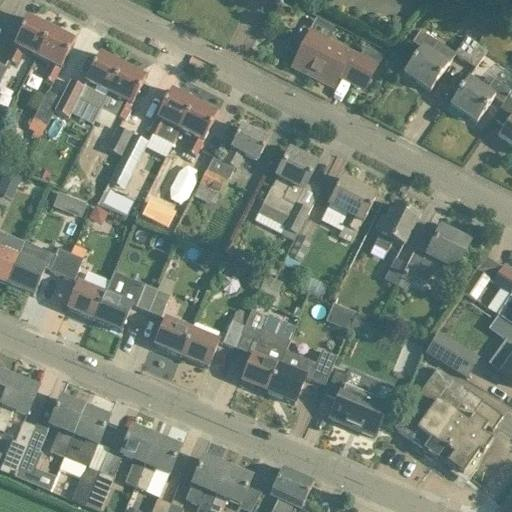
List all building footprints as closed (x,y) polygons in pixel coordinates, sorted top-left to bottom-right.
[(36,60),(46,40),(51,31),(28,20),(6,63),(15,67),(23,53),(36,60)] [(42,81),(52,86),(74,43),(51,31),(46,40),(36,60),(50,67),(42,81)] [(448,67),(455,57),(455,56),(420,32),(413,43),(422,48),(403,75),(430,94),(448,67)] [(351,84),(361,64),(373,71),(380,58),(363,50),(357,62),(309,37),(293,69),(320,83),(323,78),(335,85),(338,78),(351,84)] [(465,64),(477,45),(467,38),(455,56),(455,57),(465,64)] [(477,45),(465,64),(475,70),(487,52),(477,45)] [(100,110),(122,68),(99,56),(82,89),(70,83),(60,100),(54,113),(64,118),(66,119),(77,99),(100,110)] [(146,80),(122,68),(100,110),(124,122),(146,80)] [(480,90),(468,81),(450,107),(476,125),(494,100),(502,105),(510,93),(488,79),(480,90)] [(170,92),(149,135),(172,147),(179,133),(180,133),(194,104),(170,92)] [(47,94),(45,99),(37,112),(33,121),(46,128),(48,124),(60,100),(47,94)] [(511,149),(511,99),(509,97),(493,121),(506,130),(498,140),(511,149)] [(194,104),(180,133),(192,139),(185,154),(195,159),(217,116),(194,104)] [(0,152),(2,151),(10,136),(14,135),(16,130),(11,126),(8,128),(3,126),(0,132),(0,152)] [(214,159),(200,187),(194,198),(214,207),(219,197),(220,198),(234,170),(236,171),(243,157),(257,164),(268,142),(241,128),(230,150),(231,150),(224,164),(214,159)] [(117,130),(106,152),(120,159),(131,137),(117,130)] [(146,145),(132,138),(121,160),(135,166),(146,145)] [(296,235),(297,235),(308,214),(295,207),(302,192),(303,192),(316,167),(289,153),(276,179),(277,179),(271,191),(271,190),(262,207),(263,207),(255,222),(293,242),(296,235)] [(6,172),(1,185),(16,191),(21,178),(6,172)] [(342,228),(343,228),(338,238),(351,244),(361,224),(363,225),(377,198),(341,180),(327,207),(348,217),(342,228)] [(158,207),(149,203),(142,217),(151,222),(158,207)] [(79,204),(73,217),(81,220),(86,207),(79,204)] [(380,236),(374,248),(370,256),(382,263),(392,243),(403,248),(418,219),(395,207),(386,224),(382,222),(376,234),(380,236)] [(454,275),(460,263),(470,245),(469,244),(468,245),(441,231),(441,230),(440,230),(427,256),(416,250),(407,267),(406,267),(395,288),(405,293),(412,278),(425,285),(436,265),(454,275)] [(286,263),(297,269),(311,242),(300,236),(286,263)] [(48,273),(60,278),(69,257),(57,251),(48,273)] [(0,283),(6,286),(10,277),(17,260),(0,252),(0,283)] [(205,275),(215,265),(204,254),(194,264),(205,275)] [(73,284),(82,262),(69,257),(60,278),(73,284)] [(10,277),(6,286),(34,298),(45,271),(17,260),(10,277)] [(395,260),(383,282),(395,288),(406,267),(395,260)] [(511,276),(511,275),(511,273),(503,268),(492,285),(510,297),(497,317),(511,326),(511,276)] [(253,292),(266,280),(256,269),(243,281),(253,292)] [(475,302),(488,282),(476,274),(462,294),(475,302)] [(161,288),(159,287),(148,315),(160,319),(168,298),(167,298),(174,279),(166,276),(161,288)] [(105,296),(78,285),(67,312),(94,323),(105,296)] [(156,293),(143,288),(135,310),(148,315),(159,287),(156,293)] [(121,334),(124,325),(132,307),(105,296),(94,323),(121,334)] [(355,315),(343,310),(336,327),(348,331),(355,315)] [(242,336),(250,317),(238,312),(232,324),(231,324),(222,346),(235,351),(241,336),(242,336)] [(391,325),(391,312),(383,312),(382,325),(391,325)] [(252,357),(241,384),(268,395),(271,386),(285,353),(289,343),(272,336),(267,346),(259,343),(268,320),(252,314),(237,351),(252,357)] [(351,329),(359,333),(365,318),(357,315),(351,329)] [(181,359),(185,350),(192,332),(165,321),(154,348),(181,359)] [(219,343),(216,342),(219,333),(196,323),(192,332),(185,350),(181,359),(208,370),(219,343)] [(511,346),(506,342),(498,353),(510,362),(501,375),(511,383),(511,346)] [(470,361),(442,345),(434,359),(462,375),(470,361)] [(285,353),(268,395),(295,406),(306,380),(324,387),(336,359),(321,353),(316,366),(285,353)] [(436,372),(411,408),(482,458),(482,457),(492,443),(481,436),(483,433),(484,433),(484,432),(486,428),(492,433),(503,418),(481,403),(436,372)] [(359,390),(357,393),(343,387),(346,378),(335,374),(325,397),(336,402),(329,420),(375,440),(389,406),(374,400),(375,396),(374,393),(363,389),(359,390)] [(0,412),(13,381),(0,375),(0,412)] [(13,381),(0,412),(0,434),(3,435),(13,412),(27,418),(38,392),(13,381)] [(59,431),(50,454),(65,460),(85,411),(60,401),(49,427),(59,431)] [(411,408),(406,415),(394,432),(423,452),(422,453),(437,463),(439,461),(453,470),(454,469),(462,475),(467,468),(475,473),(476,472),(482,458),(411,408)] [(71,504),(85,510),(100,475),(89,470),(98,447),(109,421),(85,411),(65,460),(60,472),(80,480),(71,504)] [(27,449),(35,429),(23,424),(14,444),(27,449)] [(29,485),(42,455),(38,454),(46,434),(35,429),(27,449),(14,479),(29,485)] [(131,431),(120,457),(134,463),(125,486),(135,490),(156,441),(131,431)] [(156,441),(135,490),(146,495),(155,472),(169,478),(180,451),(156,441)] [(0,470),(0,473),(14,479),(27,449),(14,444),(12,443),(0,470)] [(197,511),(209,511),(227,471),(202,461),(191,487),(184,503),(199,509),(197,511)] [(283,470),(278,479),(270,497),(278,501),(272,511),(290,511),(293,507),(301,511),(314,484),(283,470)] [(227,471),(209,511),(222,511),(227,501),(240,507),(251,481),(227,471)] [(85,510),(91,511),(100,511),(114,480),(100,475),(85,510)] [(156,501),(152,511),(167,511),(170,507),(156,501)]
